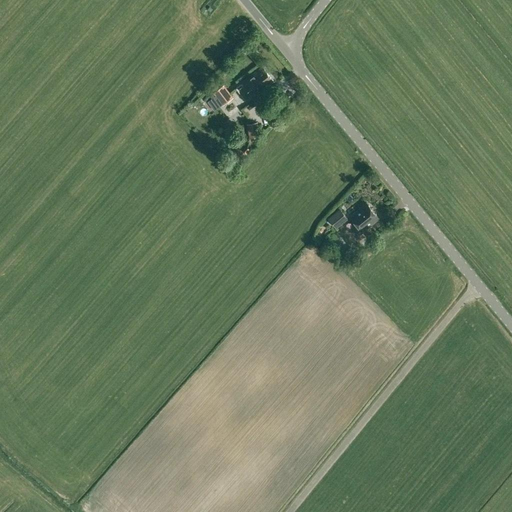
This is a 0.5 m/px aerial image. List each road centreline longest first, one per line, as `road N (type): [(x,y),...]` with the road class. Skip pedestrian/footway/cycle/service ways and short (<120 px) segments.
road 1 (unclassified): [(511,325),(285,50)]
road 2 (unknown): [(475,282),(287,511)]
